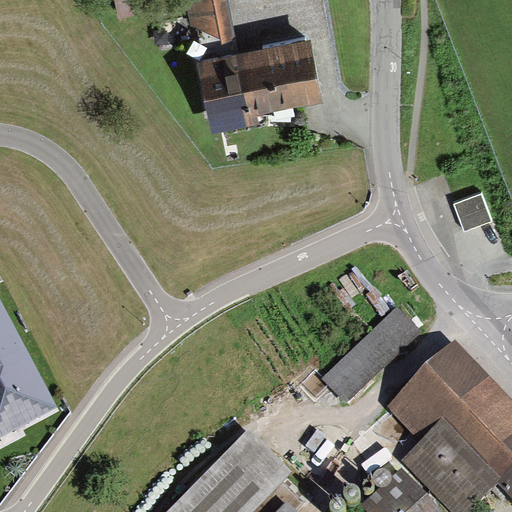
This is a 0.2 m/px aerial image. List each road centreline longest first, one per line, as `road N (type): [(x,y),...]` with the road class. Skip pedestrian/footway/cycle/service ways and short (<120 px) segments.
road 1 (residential): [(174,328),(67,167),(43,149),(0,136)]
road 2 (residential): [(398,215),(223,296),(174,328)]
road 3 (residential): [(174,328),(86,421),(22,511)]
road 4 (residential): [(384,0),(398,215)]
road 5 (residential): [(398,215),(488,333)]
